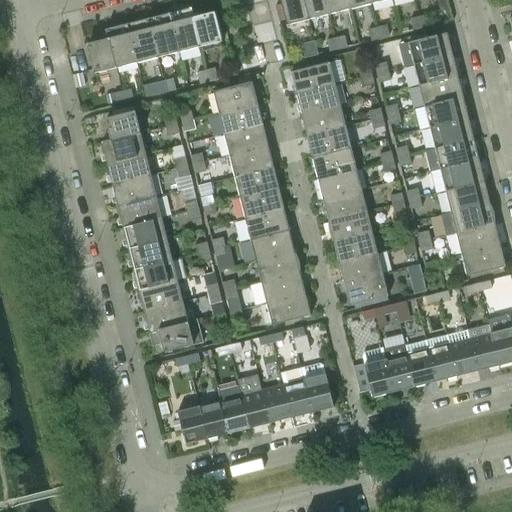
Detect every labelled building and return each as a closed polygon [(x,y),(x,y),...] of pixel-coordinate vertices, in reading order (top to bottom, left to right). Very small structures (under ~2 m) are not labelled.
[(280,0),(286,26),(309,20),(303,0),(280,0)] [(303,0),(309,20),(330,15),(325,0),(303,0)] [(348,0),(325,0),(330,15),(351,9),(348,0)] [(370,0),(348,0),(351,9),(371,4),(370,0)] [(191,8),(169,14),(179,52),(200,47),(192,18),(194,18),(191,8)] [(215,12),(194,18),(192,18),(200,47),(222,42),(215,12)] [(379,12),(374,13),(376,24),(382,23),(379,12)] [(169,14),(148,19),(158,58),(179,52),(169,14)] [(428,15),(419,17),(422,28),(431,26),(428,15)] [(422,28),(419,17),(411,19),(413,30),(422,28)] [(148,19),(127,24),(137,63),(158,58),(148,19)] [(105,30),(108,39),(109,39),(116,68),(137,63),(127,24),(105,30)] [(386,25),(377,28),(380,38),(389,36),(386,25)] [(377,28),(369,30),(371,41),(380,38),(377,28)] [(452,55),(447,33),(398,45),(404,68),(414,65),(452,55)] [(344,36),(335,38),(338,49),(347,47),(344,36)] [(338,49),(335,38),(327,40),(329,51),(338,49)] [(94,74),(116,68),(109,39),(108,39),(87,44),(94,74)] [(315,43),(306,46),(309,56),(317,54),(315,43)] [(458,76),(452,55),(414,65),(419,86),(458,76)] [(291,72),(296,94),(335,85),(330,63),(291,72)] [(375,65),(377,74),(388,72),(386,63),(375,65)] [(369,67),(358,70),(361,78),(372,76),(369,67)] [(214,69),(206,71),(209,81),(217,79),(214,69)] [(209,81),(206,71),(197,73),(200,84),(209,81)] [(388,72),(377,74),(379,83),(390,80),(388,72)] [(82,73),(73,75),(76,88),(85,86),(82,73)] [(372,76),(361,78),(363,87),(374,84),(372,76)] [(458,76),(419,86),(424,107),(463,97),(458,76)] [(173,79),(164,81),(166,92),(175,90),(173,79)] [(155,83),(158,94),(166,92),(164,81),(155,83)] [(213,92),(219,114),(257,104),(252,82),(213,92)] [(335,85),(296,94),(302,115),(340,106),(335,85)] [(131,89),(122,92),(125,102),(134,100),(131,89)] [(125,102),(122,92),(113,94),(116,105),(125,102)] [(463,97),(424,107),(429,128),(468,118),(463,97)] [(257,104),(219,114),(224,135),(263,125),(257,104)] [(386,107),(388,116),(399,113),(396,105),(386,107)] [(340,106),(302,115),(307,136),(346,127),(340,106)] [(380,109),(369,111),(371,120),(382,118),(380,109)] [(105,119),(111,140),(111,141),(140,134),(135,111),(105,119)] [(180,114),(182,123),(193,120),(191,112),(180,114)] [(399,113),(388,116),(390,125),(401,122),(399,113)] [(174,116),(164,118),(166,127),(177,125),(174,116)] [(382,118),(371,120),(373,129),(384,126),(382,118)] [(473,139),(468,118),(429,128),(435,149),(473,139)] [(193,120),(182,123),(185,132),(195,129),(193,120)] [(177,125),(166,127),(168,136),(179,133),(177,125)] [(263,125),(224,135),(229,156),(268,146),(263,125)] [(346,127),(307,136),(312,158),(351,148),(346,127)] [(101,142),(107,164),(146,154),(140,134),(111,141),(111,140),(101,142)] [(473,139),(435,149),(425,151),(430,172),(440,170),(479,160),(473,139)] [(268,146),(229,156),(234,177),(273,167),(268,146)] [(396,149),(398,158),(409,155),(407,146),(396,149)] [(351,148),(312,158),(318,179),(356,169),(351,148)] [(390,151),(380,154),(382,163),(393,160),(390,151)] [(191,156),(193,165),(204,162),(202,153),(191,156)] [(146,154),(107,164),(112,185),(151,175),(146,154)] [(409,155),(398,158),(400,167),(411,164),(409,155)] [(185,158),(174,160),(176,169),(187,166),(185,158)] [(393,160),(382,163),(384,172),(395,169),(393,160)] [(484,182),(479,160),(440,170),(445,191),(484,182)] [(204,162),(193,165),(195,174),(206,171),(204,162)] [(187,166),(176,169),(179,178),(189,175),(187,166)] [(273,167),(234,177),(240,198),(278,188),(273,167)] [(356,169),(318,179),(323,200),(362,190),(356,169)] [(151,175),(112,185),(117,207),(156,197),(151,175)] [(489,203),(484,182),(445,191),(451,213),(489,203)] [(278,188),(240,198),(245,219),(284,209),(278,188)] [(407,192),(409,201),(420,198),(417,189),(407,192)] [(362,190),(323,200),(328,221),(367,211),(362,190)] [(401,194),(390,196),(392,205),(403,202),(401,194)] [(201,198),(203,207),(214,204),(212,195),(201,198)] [(156,197),(117,207),(123,228),(162,218),(156,197)] [(420,198),(409,201),(411,209),(422,206),(420,198)] [(196,200),(185,203),(187,212),(198,209),(196,200)] [(403,202),(392,205),(395,214),(405,211),(403,202)] [(489,203),(451,213),(441,215),(446,236),(456,234),(495,224),(489,203)] [(214,204),(203,207),(206,215),(216,213),(214,204)] [(198,209),(187,212),(189,221),(200,218),(198,209)] [(284,209),(245,219),(250,240),(289,230),(284,209)] [(367,211),(328,221),(333,242),(372,232),(367,211)] [(162,218),(123,228),(128,249),(167,239),(162,218)] [(500,245),(495,224),(456,234),(461,255),(500,245)] [(289,230),(250,240),(256,261),(295,252),(289,230)] [(417,234),(419,243),(430,240),(428,231),(417,234)] [(372,232),(333,242),(339,263),(377,253),(372,232)] [(411,235),(401,238),(403,247),(414,244),(411,235)] [(212,241),(214,249),(225,247),(223,238),(212,241)] [(167,239),(128,249),(133,270),(172,260),(167,239)] [(430,240),(419,243),(422,251),(432,249),(430,240)] [(206,242),(195,245),(198,254),(208,251),(206,242)] [(414,244),(403,247),(405,256),(416,253),(414,244)] [(500,245),(461,255),(467,277),(505,267),(500,245)] [(225,247),(214,249),(216,258),(227,255),(225,247)] [(208,251),(198,254),(200,262),(211,260),(208,251)] [(295,252),(256,261),(261,282),(300,273),(295,252)] [(377,253),(339,263),(344,284),(383,274),(377,253)] [(172,260),(133,270),(139,291),(177,281),(172,260)] [(425,264),(427,272),(438,270),(435,261),(425,264)] [(419,265),(408,268),(410,276),(421,274),(419,265)] [(300,273),(261,282),(266,303),(305,294),(300,273)] [(383,274),(344,284),(349,306),(388,296),(383,274)] [(223,283),(225,291),(235,289),(233,280),(223,283)] [(489,280),(478,283),(480,291),(491,288),(489,280)] [(177,281),(139,291),(144,312),(183,302),(177,281)] [(478,283),(466,286),(468,294),(480,291),(478,283)] [(217,284),(206,287),(208,296),(219,293),(217,284)] [(235,289),(225,291),(227,300),(238,298),(235,289)] [(448,290),(436,293),(438,301),(450,298),(448,290)] [(219,293),(208,296),(210,304),(221,302),(219,293)] [(436,293),(424,296),(426,304),(438,301),(436,293)] [(305,294),(266,303),(272,325),(311,316),(305,294)] [(406,301),(394,304),(396,312),(408,309),(406,301)] [(188,322),(183,302),(144,312),(149,334),(159,332),(158,330),(188,323),(188,322)] [(394,304),(382,307),(384,315),(396,312),(394,304)] [(373,309),(362,312),(363,320),(375,317),(373,309)] [(230,312),(232,321),(243,318),(241,310),(230,312)] [(216,325),(226,323),(224,314),(213,317),(216,325)] [(487,320),(488,325),(499,366),(511,362),(511,326),(509,315),(487,320)] [(203,343),(200,330),(197,319),(188,322),(188,323),(158,330),(159,332),(164,353),(203,343)] [(488,325),(467,330),(477,368),(486,366),(487,369),(499,366),(488,325)] [(293,337),(305,335),(303,327),(291,330),(293,337)] [(467,330),(447,335),(457,376),(469,373),(468,370),(477,368),(467,330)] [(282,332),(270,335),(272,343),(284,340),(282,332)] [(258,338),(260,346),(272,343),(270,335),(258,338)] [(447,335),(426,341),(435,379),(444,377),(445,379),(457,376),(447,335)] [(426,341),(405,346),(415,387),(427,384),(426,381),(435,379),(426,341)] [(240,343),(228,345),(230,353),(242,350),(240,343)] [(415,387),(405,346),(404,344),(383,350),(393,389),(402,387),(403,390),(415,387)] [(219,356),(230,353),(228,345),(217,348),(219,356)] [(383,350),(383,347),(364,352),(362,356),(372,398),(385,394),(384,391),(393,389),(383,350)] [(198,353),(187,356),(189,364),(200,361),(198,353)] [(177,367),(189,364),(187,356),(175,359),(177,367)] [(334,407),(323,365),(320,363),(301,368),(311,410),(320,408),(321,411),(334,407)] [(311,410),(301,368),(280,374),(283,385),(291,418),(303,415),(302,412),(311,410)] [(283,385),(262,390),(269,420),(278,418),(279,421),(291,418),(283,385)] [(249,428),(241,396),(238,386),(217,391),(220,401),(227,431),(236,429),(237,432),(249,428)] [(269,420),(262,390),(241,396),(249,428),(261,425),(261,422),(269,420)] [(170,418),(166,401),(158,403),(162,420),(170,418)] [(227,431),(220,401),(199,406),(207,439),(219,436),(219,433),(227,431)] [(186,444),(207,439),(199,406),(177,412),(186,444)] [(356,452),(346,455),(349,465),(359,462),(356,452)]
